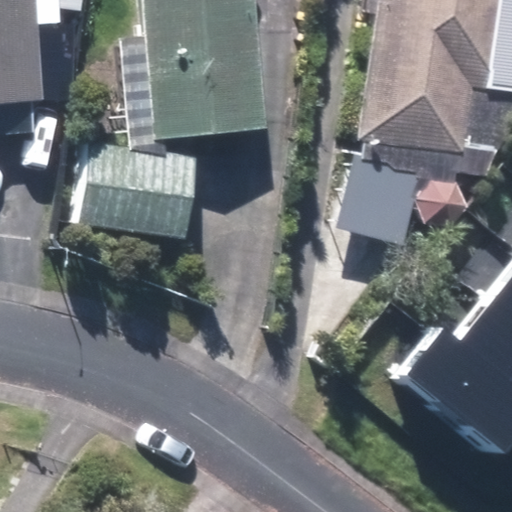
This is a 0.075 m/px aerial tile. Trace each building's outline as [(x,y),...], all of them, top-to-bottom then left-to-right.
[(52,0),(0,0),(0,138),(40,135),(31,21),(54,19),(52,0)] [(111,35),(122,143),(256,128),(242,0),(136,0),(140,32),(111,35)] [(511,0),(367,0),(357,135),(497,146),(502,86),(511,87),(511,0)] [(195,154),(78,145),(71,222),(188,231),(195,154)] [(414,167),(348,149),(328,219),(395,238),(414,167)] [(511,253),(482,292),(511,313),(511,253)] [(511,313),(482,292),(449,337),(511,384),(511,313)] [(511,384),(449,337),(431,324),(390,379),(500,459),(511,442),(511,384)]
